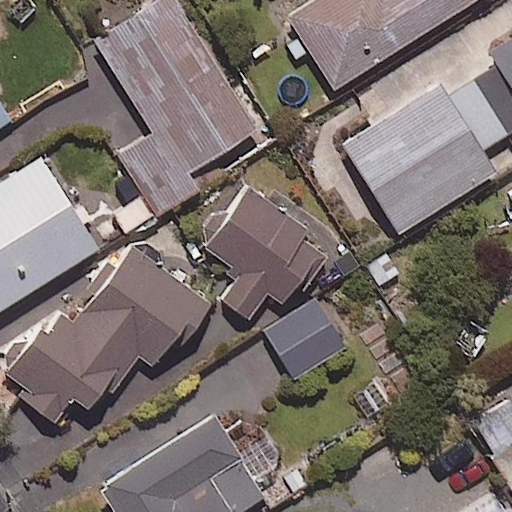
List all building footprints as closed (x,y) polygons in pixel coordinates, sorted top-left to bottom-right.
[(254,124),(176,0),(148,0),(92,35),(151,129),(121,148),(158,208),(196,185),(185,167),(254,124)] [(297,0),(284,9),(333,86),(469,0),(297,0)] [(511,32),(339,140),(394,229),(494,167),(480,145),(511,125),(511,32)] [(0,302),(95,244),(38,153),(0,176),(0,302)] [(323,240),(245,183),(203,240),(238,266),(218,294),(246,315),(265,289),(280,300),(323,240)] [(199,296),(130,243),(72,320),(55,307),(8,368),(60,408),(71,392),(85,403),(129,346),(149,362),(199,296)] [(344,343),(313,294),(260,327),(291,376),(344,343)] [(511,401),(509,395),(472,416),(511,488),(511,401)] [(233,446),(205,401),(148,437),(141,426),(85,461),(117,511),(234,511),(264,493),(252,475),(280,458),(261,428),(233,446)]
